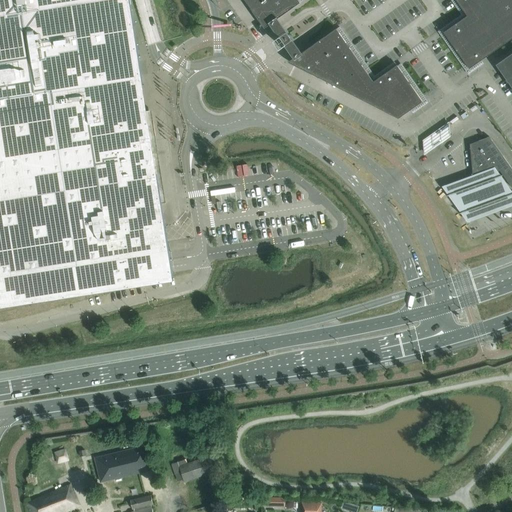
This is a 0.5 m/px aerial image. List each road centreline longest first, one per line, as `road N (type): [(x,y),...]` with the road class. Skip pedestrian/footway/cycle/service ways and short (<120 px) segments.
road 1 (secondary): [(0,416),(441,340)]
road 2 (secondary): [(424,313),(0,391)]
road 3 (unclassified): [(449,306),(400,195),(342,145),(250,95)]
road 4 (unclassified): [(238,119),(266,122),(310,144),(378,205),(413,267),(424,313)]
